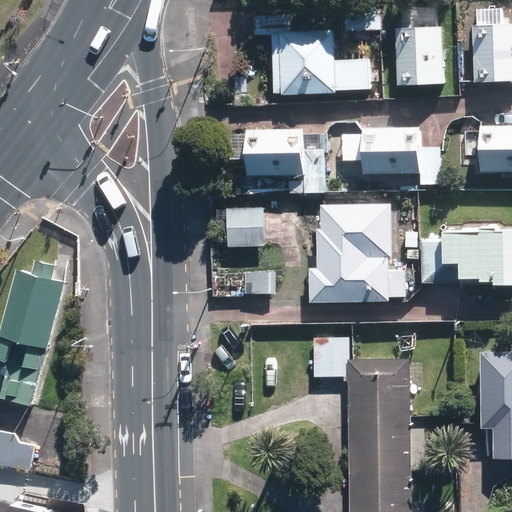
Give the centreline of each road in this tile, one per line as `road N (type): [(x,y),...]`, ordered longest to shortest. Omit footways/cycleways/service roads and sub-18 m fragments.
road 1 (primary): [(141,0),(159,175),(151,369)]
road 2 (unknown): [(511,103),(191,124)]
road 3 (primary): [(151,369),(112,209),(34,120)]
road 4 (primary): [(34,120),(121,0)]
road 5 (primary): [(151,369),(155,511)]
